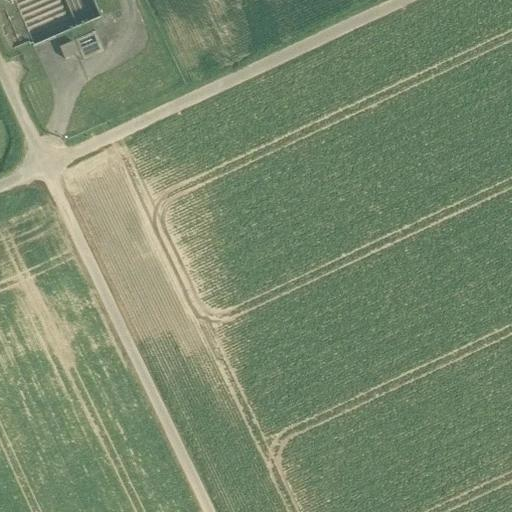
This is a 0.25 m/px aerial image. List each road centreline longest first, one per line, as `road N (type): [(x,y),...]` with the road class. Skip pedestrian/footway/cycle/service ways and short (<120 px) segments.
road 1 (track): [(209,511),(0,66)]
road 2 (track): [(407,0),(0,188)]
